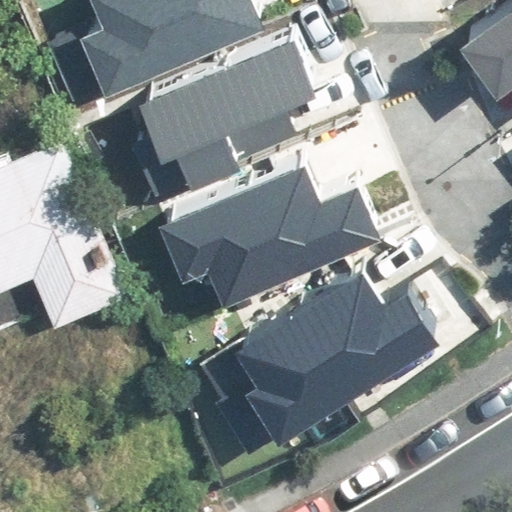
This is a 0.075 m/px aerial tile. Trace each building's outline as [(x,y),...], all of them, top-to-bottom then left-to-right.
[(97,0),(60,16),(83,72),(258,0),(97,0)] [(511,0),(482,0),(461,15),(498,68),(511,58),(511,0)] [(165,113),(135,125),(157,176),(300,115),(282,73),(321,56),(300,6),(147,71),(165,113)] [(58,133),(0,157),(0,286),(30,274),(49,320),(124,288),(58,133)] [(171,194),(193,245),(222,232),(240,274),(393,209),(372,158),(332,175),(314,133),(171,194)] [(276,420),(453,305),(426,263),(397,282),(374,247),(226,343),(276,420)]
